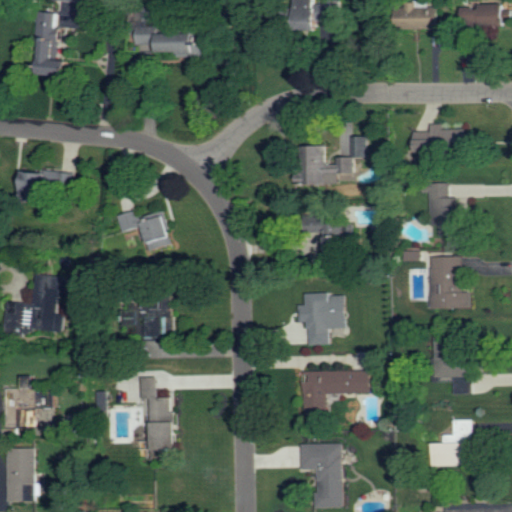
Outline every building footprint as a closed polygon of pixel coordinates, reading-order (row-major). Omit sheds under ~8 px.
[(343,0),(318,0),(318,20),(343,21),(343,0)] [(443,27),(443,6),(419,7),(419,1),(401,1),(402,28),(443,27)] [(508,3),(468,4),(469,26),(511,25),(511,7),(508,8),(508,3)] [(148,21),(162,20),(160,7),(146,9),(148,21)] [(75,75),(76,60),(61,59),(63,12),(42,11),(40,45),(46,46),(44,74),(75,75)] [(173,33),(173,26),(140,26),(140,43),(160,43),(160,51),(181,51),(181,55),(209,55),(209,33),(173,33)] [(470,128),(448,129),(448,123),(436,124),(436,131),(416,131),(417,160),(443,160),(443,149),(470,148),(470,128)] [(311,145),(311,174),(301,174),(301,184),(345,184),(345,175),(359,175),(359,157),(372,157),(372,136),(357,136),(357,157),(341,157),(341,164),(330,164),(330,145),(311,145)] [(53,172),(28,170),(25,200),(50,203),(53,172)] [(79,173),(55,171),(54,182),(78,184),(79,173)] [(454,182),(434,183),(435,214),(442,214),(442,236),(469,236),(468,206),(463,206),(463,197),(454,197),(454,182)] [(176,244),(168,211),(144,217),(143,210),(121,215),(125,232),(147,227),(153,249),(176,244)] [(326,224),(328,261),(353,260),(351,222),(326,224)] [(409,251),(410,268),(419,268),(419,262),(426,262),(426,250),(409,251)] [(467,256),(437,257),(437,292),(436,292),(436,309),(475,309),(474,292),(467,292),(467,256)] [(80,278),(42,274),(36,328),(69,332),(71,314),(63,313),(65,293),(78,294),(80,278)] [(351,327),(350,293),(309,294),(309,304),(302,305),(303,322),(313,322),(314,345),(334,344),(333,328),(351,327)] [(153,335),(178,336),(179,309),(154,308),(153,335)] [(458,394),(476,394),(476,351),(467,351),(467,340),(439,340),(438,362),(449,362),(449,374),(458,374),(458,394)] [(314,371),(314,382),(307,382),(307,417),(331,417),(331,393),(375,393),(375,370),(314,371)] [(59,388),(37,388),(36,375),(24,375),(24,388),(11,389),(11,427),(42,426),(42,408),(59,408),(59,388)] [(180,449),(180,397),(164,397),(164,376),(147,376),(147,399),(156,399),(157,449),(149,449),(149,460),(160,460),(160,449),(180,449)] [(458,420),(458,435),(448,435),(448,443),(435,443),(435,465),(478,465),(477,420),(458,420)] [(323,508),(349,507),(348,443),(307,443),(307,472),(323,471),(323,508)] [(39,448),(11,449),(12,502),(39,501),(39,448)]
